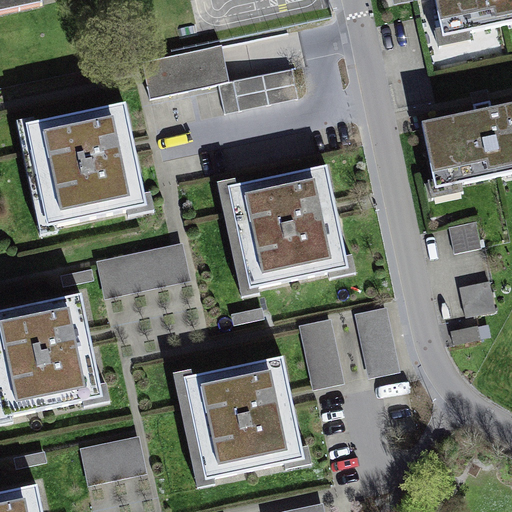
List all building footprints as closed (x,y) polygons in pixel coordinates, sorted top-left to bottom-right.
[(0,0),(0,21),(39,13),(35,0),(0,0)] [(511,0),(422,0),(432,48),(511,32),(511,0)] [(147,67),(157,106),(207,93),(237,86),(228,47),(147,67)] [(237,86),(207,93),(216,127),(308,104),(300,70),(237,86)] [(15,131),(39,241),(165,214),(141,104),(15,131)] [(511,115),(416,136),(428,195),(511,177),(511,115)] [(337,163),(222,187),(244,296),(359,272),(337,163)] [(486,222),(455,229),(461,255),(492,248),(486,222)] [(64,286),(94,283),(92,272),(62,276),(64,286)] [(499,281),(467,289),(474,319),(506,311),(499,281)] [(0,315),(0,434),(118,413),(97,298),(0,315)] [(337,317),(346,381),(399,373),(390,309),(337,317)] [(332,318),(299,326),(314,392),(346,385),(332,318)] [(484,324),(457,331),(461,346),(487,339),(484,324)] [(493,327),(486,328),(488,337),(495,336),(493,327)] [(190,380),(208,485),(307,468),(289,363),(190,380)] [(87,483),(147,476),(143,439),(82,446),(87,483)] [(60,511),(56,489),(0,499),(0,511),(60,511)]
